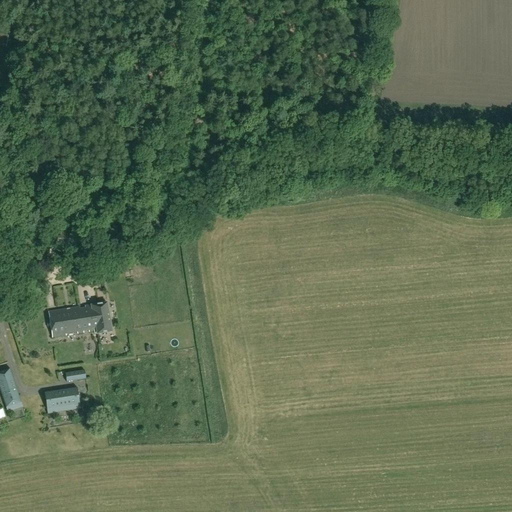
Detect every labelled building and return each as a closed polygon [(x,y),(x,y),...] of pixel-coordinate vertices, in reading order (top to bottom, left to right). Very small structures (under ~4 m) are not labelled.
[(75,233),(57,232),(56,249),(75,250),(75,233)] [(80,308),(49,313),(53,339),(84,335),(83,333),(88,332),(89,334),(94,333),(94,332),(96,332),(97,336),(111,333),(107,304),(85,308),(85,310),(80,311),(80,308)] [(10,369),(0,372),(0,390),(7,413),(9,412),(8,412),(7,408),(20,403),(22,407),(21,408),(23,408),(10,369)] [(65,374),(66,382),(86,379),(84,371),(65,374)] [(77,388),(44,393),(47,415),(57,413),(56,408),(70,406),(71,411),(80,409),(77,388)]
